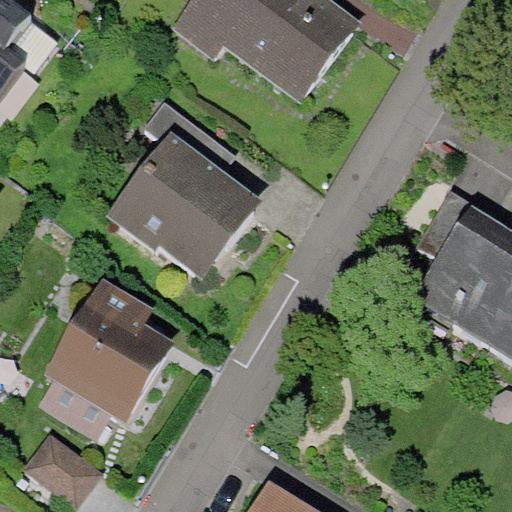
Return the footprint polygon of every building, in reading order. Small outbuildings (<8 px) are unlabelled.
[(0,0),(0,93),(18,69),(1,57),(37,17),(13,0),(0,0)] [(186,0),(169,25),(216,60),(228,50),(307,102),(352,37),(362,22),(330,0),(186,0)] [(235,157),(166,106),(150,128),(167,141),(174,131),(224,170),(235,157)] [(174,131),(167,141),(107,218),(199,288),(266,202),(224,170),(174,131)] [(511,230),(449,193),(415,252),(435,263),(408,308),(511,368),(511,230)] [(149,307),(100,280),(45,378),(52,382),(36,411),(95,444),(112,414),(127,423),(172,343),(139,325),(149,307)] [(76,511),(102,478),(49,438),(23,474),(74,511),(76,511)] [(309,511),(266,485),(249,511),(309,511)]
